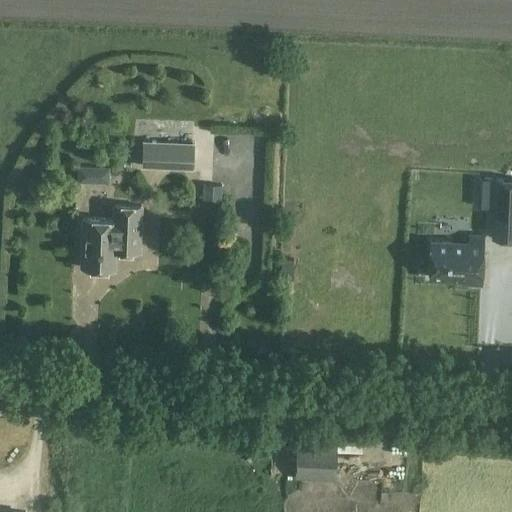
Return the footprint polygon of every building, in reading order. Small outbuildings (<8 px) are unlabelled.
[(144,141),(143,166),(193,168),(194,143),(144,141)] [(478,206),(495,207),(496,178),(480,178),(478,206)] [(511,179),(496,178),(495,207),(493,239),(511,239),(511,179)] [(220,200),(221,185),(208,184),(207,200),(220,200)] [(83,218),(81,268),(114,269),(114,254),(121,252),(139,252),(141,206),(114,205),(114,220),(83,218)] [(431,241),(429,277),(462,279),(462,283),(481,283),(483,237),(470,236),(469,243),(431,241)] [(312,256),(314,281),(352,279),(350,254),(312,256)] [(388,321),(385,274),(356,276),(358,323),(388,321)] [(328,443),(296,442),(295,480),(335,481),(337,436),(328,436),(328,443)]
